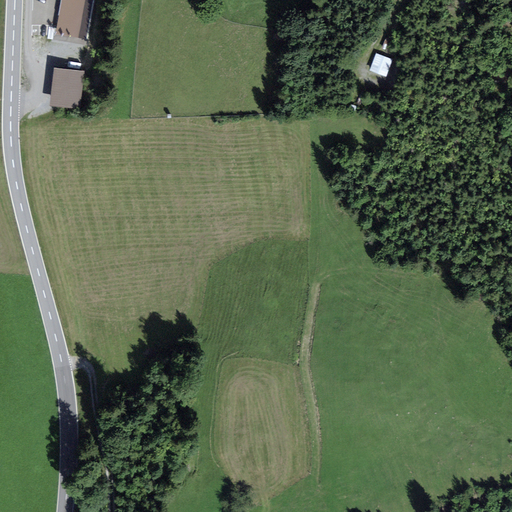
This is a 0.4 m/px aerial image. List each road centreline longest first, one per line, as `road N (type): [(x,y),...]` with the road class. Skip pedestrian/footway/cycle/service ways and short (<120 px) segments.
road 1 (secondary): [(14,0),(14,178),(62,365),(64,511)]
road 2 (track): [(112,511),(91,376),(81,363),(62,365)]
